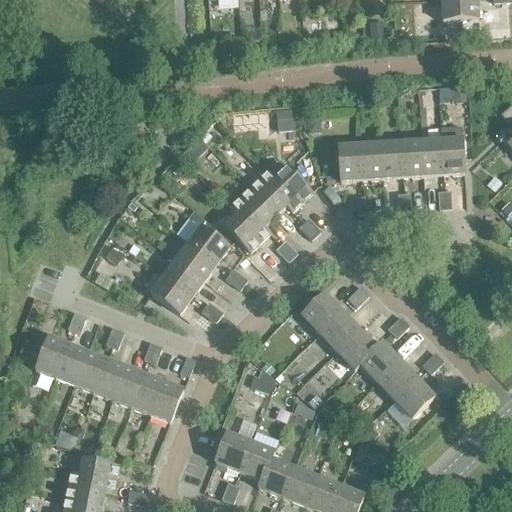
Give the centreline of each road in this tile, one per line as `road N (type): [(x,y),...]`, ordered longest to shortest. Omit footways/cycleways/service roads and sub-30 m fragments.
road 1 (residential): [(208,362),(344,237)]
road 2 (residential): [(393,296),(448,238),(344,237)]
road 3 (residential): [(208,362),(43,292)]
road 4 (residential): [(155,506),(208,362)]
road 5 (tertiary): [(417,511),(511,423)]
